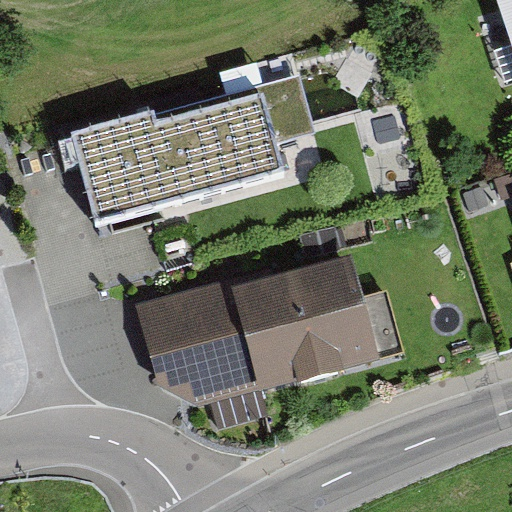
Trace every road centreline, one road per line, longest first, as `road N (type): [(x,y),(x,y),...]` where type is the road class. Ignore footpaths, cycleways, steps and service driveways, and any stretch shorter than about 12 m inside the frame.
road 1 (tertiary): [(511,412),(360,470),(279,511)]
road 2 (residential): [(189,511),(149,460),(115,441),(73,438),(0,450)]
